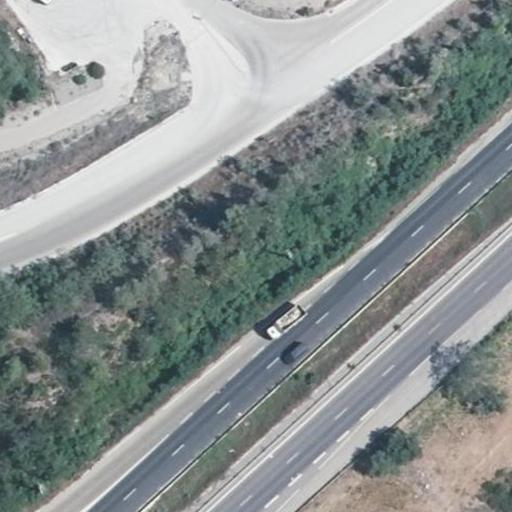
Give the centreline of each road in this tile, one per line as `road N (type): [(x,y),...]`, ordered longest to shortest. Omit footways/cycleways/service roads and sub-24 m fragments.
road 1 (unclassified): [(0,261),(114,216),(287,104),(424,0)]
road 2 (unclassified): [(357,0),(90,185),(0,224)]
road 3 (unclassified): [(358,285),(221,374),(55,511)]
road 4 (primary): [(233,511),(511,255)]
road 5 (primary): [(358,285),(110,511)]
road 6 (primary): [(511,144),(358,285)]
